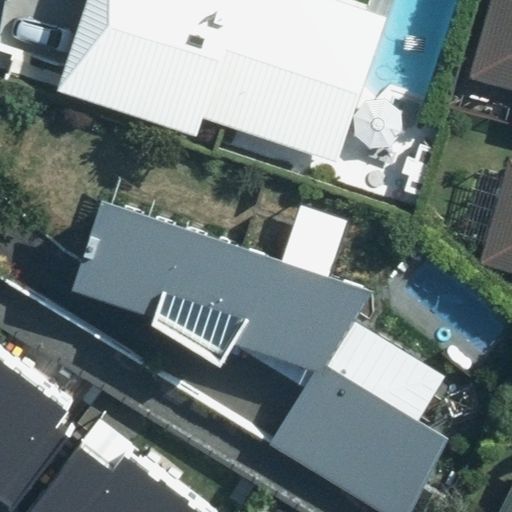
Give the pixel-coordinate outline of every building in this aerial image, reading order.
[(198,133),(204,115),(346,160),(391,19),(331,0),(94,0),(66,91),(198,133)] [(511,0),(493,0),(472,79),(511,90),(511,0)] [(511,159),(482,265),(511,272),(511,159)] [(385,333),(358,377),(333,361),(380,289),(101,195),(70,287),(156,316),(225,365),(236,343),(316,369),(272,441),(380,511),(412,511),(451,434),(424,417),(450,373),(385,333)] [(0,480),(15,492),(77,417),(64,406),(84,382),(0,314),(0,480)] [(83,408),(77,417),(15,492),(7,504),(16,511),(211,511),(221,500),(132,429),(123,440),(83,408)] [(511,511),(511,505),(507,503),(501,511),(511,511)]
